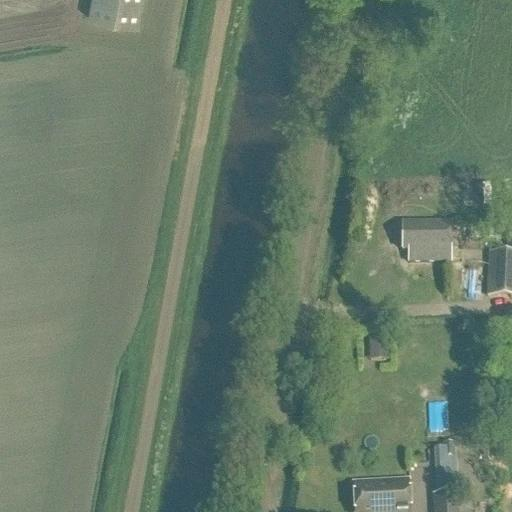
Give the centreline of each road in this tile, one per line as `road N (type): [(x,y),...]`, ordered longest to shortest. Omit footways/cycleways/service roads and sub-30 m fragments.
road 1 (unclassified): [(250,511),(345,0)]
road 2 (unclassified): [(131,511),(223,0)]
